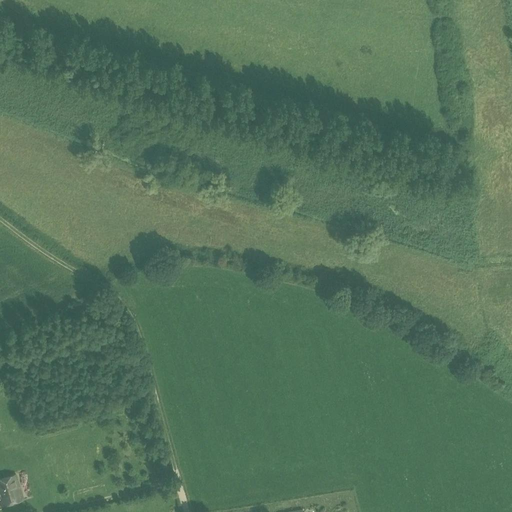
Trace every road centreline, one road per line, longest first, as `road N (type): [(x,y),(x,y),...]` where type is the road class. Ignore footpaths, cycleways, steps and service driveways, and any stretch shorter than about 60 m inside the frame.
road 1 (track): [(0,217),(127,308),(143,340),(177,481)]
road 2 (track): [(51,511),(177,481)]
